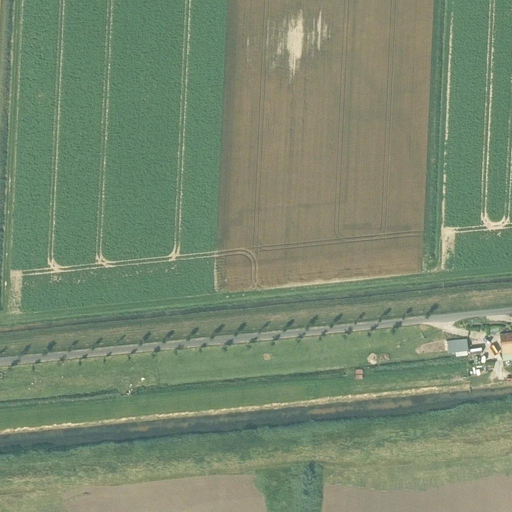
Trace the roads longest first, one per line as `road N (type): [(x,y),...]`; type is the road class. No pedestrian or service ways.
road 1 (unclassified): [(0,361),(511,311)]
road 2 (track): [(0,375),(52,383),(358,359),(416,336),(437,318)]
